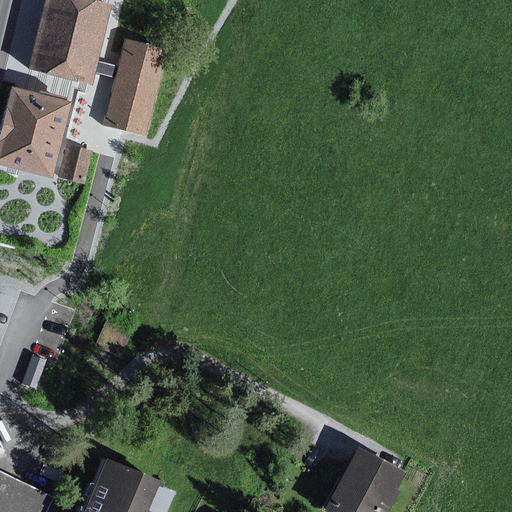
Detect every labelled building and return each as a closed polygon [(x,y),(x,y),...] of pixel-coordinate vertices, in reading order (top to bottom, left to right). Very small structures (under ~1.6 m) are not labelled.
[(111,6),(87,0),(48,0),(29,76),(89,91),(111,6)] [(73,102),(16,88),(0,151),(0,163),(53,178),(73,102)] [(93,145),(71,141),(65,170),(88,174),(93,145)] [(388,511),(409,471),(363,448),(330,511),(331,511),(388,511)] [(144,511),(156,485),(99,460),(76,511),(144,511)] [(0,511),(49,511),(56,498),(0,471),(0,511)]
